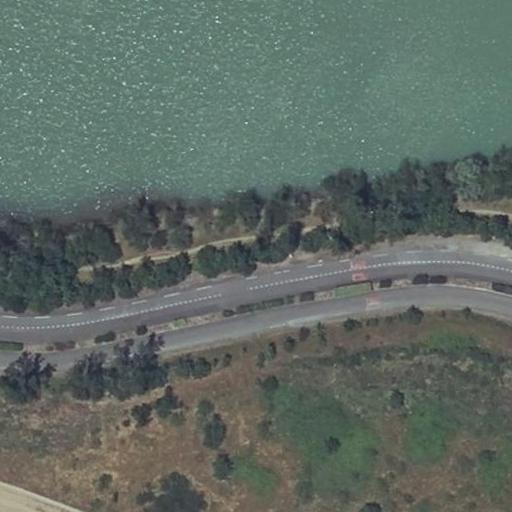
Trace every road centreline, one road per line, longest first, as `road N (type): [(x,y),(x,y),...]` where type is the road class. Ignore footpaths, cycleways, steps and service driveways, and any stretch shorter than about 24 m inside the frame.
road 1 (unclassified): [(0,357),(59,356),(409,294),(446,291),(511,304)]
road 2 (unclassified): [(511,279),(458,268),(360,274),(85,329),(0,333)]
